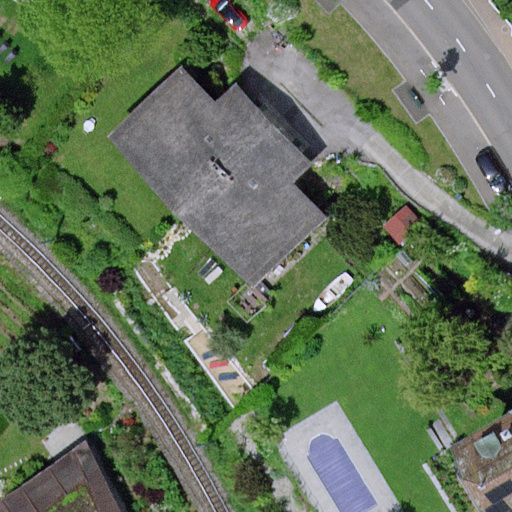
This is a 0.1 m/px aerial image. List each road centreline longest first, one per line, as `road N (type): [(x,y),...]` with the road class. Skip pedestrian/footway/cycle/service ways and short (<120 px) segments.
road 1 (unknown): [(511,267),(313,133)]
road 2 (tertiary): [(424,0),(511,111)]
